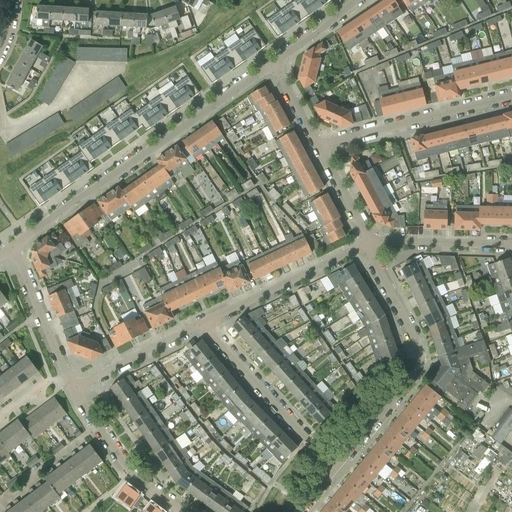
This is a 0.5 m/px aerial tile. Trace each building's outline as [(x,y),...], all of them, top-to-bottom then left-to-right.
[(295,0),(293,2),(304,18),(317,9),(310,0),(295,0)] [(310,0),(317,9),(330,0),(310,0)] [(387,0),(382,3),(395,21),(404,15),(398,8),(403,4),(399,0),(387,0)] [(421,7),(415,0),(402,0),(411,13),(421,7)] [(475,0),(483,13),(485,18),(491,15),(487,5),(486,6),(482,0),(475,0)] [(291,28),(304,18),(293,2),(279,11),(291,28)] [(395,21),(382,3),(374,9),(386,27),(395,21)] [(49,34),(49,28),(50,20),(51,7),(38,7),(37,19),(43,20),(42,28),(44,28),(43,33),(49,34)] [(63,21),(63,8),(51,7),(50,20),(63,21)] [(177,7),(164,12),(173,38),(177,37),(175,28),(179,27),(176,21),(181,19),(177,7)] [(75,22),(76,9),(63,8),(63,21),(75,22)] [(76,9),(75,22),(88,22),(89,10),(76,9)] [(386,27),(374,9),(365,15),(377,33),(386,27)] [(279,11),(266,21),(277,37),(291,28),(279,11)] [(109,26),(110,13),(96,12),(96,25),(109,26)] [(173,38),(164,12),(152,16),(156,28),(161,26),(163,31),(165,30),(168,40),(173,38)] [(121,26),(122,14),(110,13),(109,26),(121,26)] [(133,38),(134,14),(122,14),(121,26),(126,27),(126,32),(128,32),(128,37),(133,38)] [(148,15),(134,14),(133,38),(132,45),(139,46),(140,38),(138,38),(138,33),(140,33),(140,28),(147,28),(148,15)] [(377,33),(365,15),(356,21),(368,39),(377,33)] [(189,16),(181,19),(184,30),(193,27),(189,16)] [(495,24),(493,18),(487,21),(489,29),(492,28),(493,30),(497,29),(495,24)] [(368,39),(356,21),(347,27),(359,45),(368,39)] [(359,45),(347,27),(338,33),(350,51),(359,45)] [(438,31),(441,36),(447,34),(445,28),(438,31)] [(254,29),(254,30),(240,39),(252,55),(265,46),(254,29)] [(441,36),(438,31),(432,34),(434,39),(441,36)] [(157,33),(152,35),(153,44),(160,41),(157,33)] [(153,44),(152,35),(145,36),(146,45),(153,44)] [(240,39),(227,48),(239,65),(252,55),(240,39)] [(31,40),(25,52),(36,58),(43,46),(31,40)] [(440,40),(433,43),(435,49),(442,46),(440,40)] [(304,56),(301,67),(317,71),(320,59),(318,55),(331,47),(327,41),(304,56)] [(435,49),(433,43),(426,46),(428,52),(435,49)] [(227,48),(214,58),(225,74),(239,65),(227,48)] [(390,51),(392,56),(398,53),(396,48),(390,51)] [(509,77),(511,76),(511,50),(503,52),(509,77)] [(392,56),(390,51),(383,54),(385,59),(392,56)] [(36,58),(25,52),(19,63),(30,69),(36,58)] [(509,77),(503,52),(493,55),(499,79),(509,77)] [(499,79),(493,55),(483,57),(489,82),(499,79)] [(370,59),(372,64),(379,61),(377,56),(370,59)] [(61,63),(71,69),(74,64),(64,57),(61,63)] [(489,82),(483,57),(473,60),(479,85),(489,82)] [(214,58),(200,67),(212,84),(225,74),(214,58)] [(372,64),(370,59),(364,61),(366,67),(372,64)] [(479,85),(473,60),(462,63),(468,87),(479,85)] [(30,69),(19,63),(13,74),(24,80),(30,69)] [(68,74),(71,69),(61,63),(58,68),(68,74)] [(468,87),(462,63),(453,65),(454,73),(459,90),(468,87)] [(317,71),(301,67),(299,78),(309,96),(314,94),(309,86),(314,83),(317,71)] [(346,76),(351,74),(348,67),(343,69),(346,76)] [(68,74),(58,68),(54,73),(65,80),(68,74)] [(65,80),(54,73),(51,78),(62,85),(65,80)] [(461,97),(459,90),(454,73),(444,75),(450,100),(461,97)] [(32,90),(35,86),(30,83),(29,83),(24,81),(24,80),(13,74),(7,85),(18,91),(21,86),(27,89),(27,87),(32,90)] [(450,100),(444,75),(433,78),(436,91),(429,93),(432,104),(439,102),(439,103),(450,100)] [(188,76),(187,76),(174,86),(186,102),(199,93),(188,76)] [(62,85),(51,78),(48,83),(59,90),(62,85)] [(113,82),(120,92),(125,88),(118,78),(113,82)] [(108,85),(115,95),(120,92),(113,82),(108,85)] [(409,85),(415,109),(425,106),(420,82),(409,85)] [(59,90),(48,83),(45,89),(55,95),(59,90)] [(103,89),(110,99),(115,95),(108,85),(103,89)] [(415,109),(409,85),(399,88),(405,111),(415,109)] [(174,86),(161,95),(172,112),(186,102),(174,86)] [(270,96),(269,95),(265,87),(247,97),(251,106),(253,105),(270,96)] [(405,111),(399,88),(388,90),(394,114),(405,111)] [(55,95),(45,89),(42,94),(52,100),(55,95)] [(98,92),(105,102),(110,99),(103,89),(98,92)] [(394,114),(388,90),(378,93),(380,100),(373,102),(377,117),(384,116),(394,114)] [(93,95),(100,105),(105,102),(98,92),(93,95)] [(52,100),(42,94),(39,99),(49,105),(52,100)] [(269,95),(270,96),(253,105),(257,112),(259,111),(275,102),(271,94),(269,95)] [(88,99),(95,109),(100,105),(93,95),(88,99)] [(148,105),(159,121),(172,112),(161,95),(148,105)] [(321,118),(331,122),(338,108),(325,102),(320,105),(315,97),(311,99),(321,118)] [(83,102),(90,112),(95,109),(88,99),(83,102)] [(275,102),(259,111),(263,119),(281,109),(277,101),(275,102)] [(78,105),(85,116),(90,112),(83,102),(78,105)] [(338,108),(331,122),(341,127),(371,119),(365,104),(358,106),(360,114),(351,116),(350,114),(338,108)] [(78,105),(73,109),(80,119),(85,116),(78,105)] [(148,105),(135,114),(134,114),(142,125),(142,126),(143,126),(145,130),(159,121),(148,105)] [(80,119),(73,109),(68,113),(75,123),(80,119)] [(135,114),(131,109),(118,118),(129,135),(142,126),(142,125),(134,114),(135,114)] [(281,109),(263,119),(267,127),(286,117),(281,109)] [(52,118),(58,128),(64,125),(58,114),(52,118)] [(286,117),(267,127),(272,135),(290,125),(286,117)] [(493,119),(499,140),(509,137),(504,117),(493,119)] [(47,121),(53,131),(58,128),(52,118),(47,121)] [(118,118),(104,128),(116,144),(129,135),(118,118)] [(483,122),(488,142),(499,140),(493,119),(483,122)] [(42,124),(48,134),(53,131),(47,121),(42,124)] [(213,121),(206,126),(217,143),(224,138),(213,121)] [(226,121),(220,125),(224,131),(230,127),(226,121)] [(473,124),(478,145),(488,142),(483,122),(473,124)] [(37,127),(43,137),(48,134),(42,124),(37,127)] [(462,127),(468,148),(478,145),(473,124),(462,127)] [(218,144),(217,143),(206,126),(198,132),(210,149),(218,144)] [(32,130),(38,141),(43,137),(37,127),(32,130)] [(452,130),(457,150),(468,148),(462,127),(452,130)] [(103,153),(116,144),(104,128),(91,137),(103,153)] [(26,133),(33,144),(38,141),(32,130),(26,133)] [(442,132),(447,153),(457,150),(452,130),(442,132)] [(190,137),(202,154),(203,155),(210,149),(198,132),(190,137)] [(275,142),(280,150),(298,140),(294,132),(275,142)] [(432,135),(437,155),(447,153),(442,132),(432,135)] [(21,137),(27,147),(33,144),(26,133),(21,137)] [(235,134),(229,138),(233,143),(239,139),(235,134)] [(427,158),(428,158),(437,155),(432,135),(422,137),(427,158)] [(428,158),(427,158),(422,137),(421,136),(411,139),(417,162),(428,159),(428,158)] [(16,140),(22,150),(27,147),(21,137),(16,140)] [(90,162),(103,153),(91,137),(78,147),(81,152),(81,151),(89,163),(90,162)] [(202,154),(190,137),(183,142),(186,147),(194,159),(202,154)] [(16,140),(11,143),(17,153),(22,150),(16,140)] [(298,140),(280,150),(284,158),(302,148),(298,140)] [(238,150),(243,146),(240,142),(234,146),(238,150)] [(17,153),(11,143),(6,146),(12,156),(17,153)] [(167,154),(180,173),(190,165),(189,164),(196,160),(194,159),(186,147),(180,151),(177,147),(167,154)] [(302,148),(284,158),(288,166),(307,156),(302,148)] [(81,152),(68,161),(80,177),(93,167),(90,163),(90,162),(89,163),(81,151),(81,152)] [(379,151),(372,156),(377,163),(384,159),(379,151)] [(170,180),(171,179),(180,173),(167,154),(157,161),(160,166),(170,180)] [(354,179),(373,169),(369,161),(359,166),(357,166),(359,156),(353,155),(350,173),(354,179)] [(307,156),(288,166),(293,173),(311,164),(307,156)] [(249,167),(255,163),(252,158),(246,162),(249,167)] [(68,161),(55,170),(66,186),(80,177),(68,161)] [(258,167),(255,163),(249,167),(252,171),(258,167)] [(311,164),(293,173),(297,181),(315,171),(311,164)] [(151,172),(164,192),(175,184),(171,179),(170,180),(160,166),(151,172)] [(415,180),(420,178),(416,167),(411,169),(415,180)] [(373,169),(354,179),(359,189),(378,178),(373,169)] [(53,196),(66,186),(55,170),(42,179),(53,196)] [(315,171),(297,181),(301,189),(319,179),(315,171)] [(141,179),(154,198),(164,192),(151,172),(141,179)] [(260,181),(265,177),(262,173),(256,177),(260,181)] [(268,182),(265,177),(260,181),(263,186),(268,182)] [(378,178),(359,189),(364,198),(383,188),(378,178)] [(28,189),(40,205),(53,196),(42,179),(28,189)] [(131,186),(145,205),(154,198),(141,179),(131,186)] [(319,179),(301,189),(306,198),(324,188),(319,179)] [(250,180),(246,183),(249,189),(254,186),(250,180)] [(249,189),(246,183),(241,186),(245,192),(249,189)] [(132,207),(135,212),(145,205),(131,186),(122,193),(132,207)] [(121,214),(132,207),(122,193),(118,188),(108,195),(121,214)] [(272,197),(277,192),(273,188),(268,193),(272,197)] [(383,188),(364,198),(369,207),(388,197),(383,188)] [(251,192),(255,198),(260,195),(256,189),(251,192)] [(235,190),(230,192),(234,198),(238,195),(235,190)] [(234,198),(230,192),(225,195),(229,201),(234,198)] [(255,198),(251,192),(247,194),(250,200),(255,198)] [(277,192),(272,197),(276,201),(281,196),(277,192)] [(309,204),(314,212),(332,202),(327,194),(309,204)] [(97,209),(104,219),(107,224),(121,214),(108,195),(98,202),(101,206),(97,209)] [(492,224),(492,195),(487,195),(487,208),(480,208),(480,224),(492,224)] [(503,225),(504,208),(497,208),(497,196),(492,195),(492,224),(503,225)] [(388,197),(369,207),(373,215),(374,217),(393,206),(390,200),(388,197)] [(236,201),(240,207),(245,204),(241,198),(236,201)] [(240,207),(236,201),(232,204),(235,210),(240,207)] [(511,224),(511,201),(504,201),(504,208),(503,225),(511,224)] [(332,202),(314,212),(318,220),(336,210),(332,202)] [(287,212),(291,208),(286,203),(282,207),(287,212)] [(435,228),(436,203),(433,203),(433,205),(425,205),(424,228),(425,228),(425,229),(431,229),(431,228),(435,228)] [(436,203),(435,228),(440,228),(440,229),(445,229),(446,228),(447,206),(439,205),(439,203),(436,203)] [(281,218),(285,214),(275,204),(271,208),(281,218)] [(79,216),(89,229),(104,219),(97,209),(94,205),(79,216)] [(210,206),(204,210),(207,215),(213,211),(210,206)] [(393,206),(374,217),(376,222),(395,228),(405,227),(404,216),(399,216),(393,206)] [(467,230),(468,207),(456,206),(455,230),(467,230)] [(225,216),(230,213),(226,207),(221,210),(225,216)] [(480,224),(480,208),(480,207),(468,207),(467,230),(480,230),(480,224)] [(296,213),(291,208),(287,212),(292,217),(296,213)] [(207,215),(204,210),(198,214),(201,218),(207,215)] [(281,243),(288,240),(273,210),(266,214),(281,243)] [(336,210),(318,220),(322,228),(339,219),(340,218),(336,210)] [(237,215),(244,228),(248,226),(242,212),(237,215)] [(89,229),(79,216),(64,226),(72,237),(81,249),(89,243),(84,236),(83,236),(82,234),(89,229)] [(206,220),(209,224),(215,220),(212,216),(206,220)] [(300,225),(304,221),(299,216),(295,220),(300,225)] [(191,218),(184,222),(187,227),(193,223),(191,218)] [(339,219),(322,228),(320,229),(325,237),(341,228),(343,227),(339,219)] [(209,224),(206,220),(200,223),(203,228),(209,224)] [(304,221),(300,225),(305,230),(309,226),(304,221)] [(187,227),(184,222),(178,226),(181,230),(187,227)] [(189,230),(192,234),(198,231),(195,226),(189,230)] [(341,228),(325,237),(323,238),(327,246),(331,244),(345,236),(341,228)] [(192,234),(189,230),(183,233),(186,238),(192,234)] [(164,235),(167,239),(173,236),(170,231),(164,235)] [(35,252),(58,259),(63,255),(61,253),(62,252),(57,246),(55,248),(51,242),(57,239),(53,234),(37,245),(35,252)] [(294,238),(303,257),(312,253),(303,234),(294,238)] [(167,239),(164,235),(163,235),(160,237),(158,238),(161,243),(167,239)] [(177,237),(171,241),(174,245),(180,242),(177,237)] [(286,242),(295,261),(303,257),(294,238),(286,242)] [(174,245),(171,241),(165,244),(168,249),(174,245)] [(267,244),(270,250),(279,269),(287,265),(278,246),(275,241),(267,244)] [(287,265),(295,261),(286,242),(278,246),(287,265)] [(149,244),(143,247),(146,252),(152,248),(149,244)] [(176,250),(174,245),(168,249),(171,254),(176,250)] [(120,259),(127,254),(122,247),(115,251),(120,259)] [(146,252),(143,247),(137,251),(140,256),(146,252)] [(154,251),(156,256),(162,252),(160,248),(154,251)] [(262,254),(271,273),(279,269),(270,250),(262,254)] [(156,256),(154,251),(148,255),(150,260),(156,256)] [(58,259),(35,252),(33,259),(41,278),(46,276),(44,270),(50,267),(50,270),(58,266),(57,266),(62,260),(58,259)] [(162,252),(156,256),(159,262),(160,262),(165,259),(162,252)] [(207,264),(217,261),(215,253),(205,256),(207,264)] [(254,257),(263,276),(271,273),(262,254),(254,257)] [(402,270),(406,279),(427,270),(420,256),(413,258),(405,262),(408,267),(402,270)] [(450,266),(457,264),(454,257),(439,256),(443,267),(450,266)] [(245,272),(250,282),(263,276),(254,257),(245,261),(249,270),(245,272)] [(488,266),(491,276),(511,268),(511,267),(509,259),(488,266)] [(120,262),(114,265),(117,270),(123,267),(120,262)] [(227,284),(220,269),(217,262),(207,267),(218,289),(227,284)] [(229,265),(240,287),(250,282),(245,272),(242,267),(239,268),(236,262),(229,265)] [(457,264),(450,266),(452,272),(459,269),(457,264)] [(117,270),(114,265),(108,269),(111,274),(117,270)] [(220,269),(227,284),(230,292),(240,287),(229,265),(220,269)] [(333,277),(338,285),(358,273),(353,265),(333,277)] [(218,289),(207,267),(198,272),(208,293),(218,289)] [(138,271),(140,276),(145,284),(151,281),(145,268),(138,271)] [(511,268),(491,276),(494,285),(511,279),(511,268)] [(427,270),(406,279),(410,288),(431,279),(431,278),(427,270)] [(140,276),(138,271),(132,275),(134,279),(140,276)] [(208,293),(198,272),(188,276),(199,298),(208,293)] [(358,273),(338,285),(344,294),(363,281),(358,273)] [(199,298),(188,276),(179,281),(189,303),(199,298)] [(431,279),(410,288),(415,297),(435,288),(431,279)] [(511,279),(494,285),(498,295),(511,289),(511,279)] [(121,295),(127,291),(121,280),(115,283),(121,295)] [(189,303),(179,281),(169,286),(180,307),(189,303)] [(363,281),(344,294),(349,302),(368,290),(363,281)] [(112,285),(106,288),(108,293),(114,290),(112,285)] [(180,307),(169,286),(159,291),(162,296),(170,312),(180,307)] [(310,291),(308,286),(303,289),(303,288),(297,291),(304,305),(309,299),(306,293),(310,291)] [(54,307),(76,298),(71,288),(50,297),(49,298),(51,303),(52,303),(54,307)] [(109,294),(108,293),(106,288),(101,291),(104,297),(109,294)] [(435,288),(415,297),(419,307),(440,297),(435,288)] [(511,289),(498,295),(501,304),(511,300),(511,289)] [(0,290),(0,308),(8,302),(0,290)] [(368,290),(349,302),(354,311),(374,298),(368,290)] [(162,296),(153,301),(164,323),(173,318),(170,312),(162,296)] [(441,296),(440,297),(419,307),(424,317),(446,307),(441,296)] [(76,298),(54,307),(56,311),(54,312),(56,317),(58,316),(61,325),(71,321),(68,313),(80,308),(76,298)] [(374,298),(354,311),(359,319),(379,307),(374,298)] [(297,300),(290,303),(284,306),(286,311),(299,305),(297,300)] [(511,300),(501,304),(504,313),(511,310),(511,300)] [(143,322),(148,331),(164,323),(153,301),(143,306),(149,319),(143,322)] [(309,313),(314,310),(310,304),(305,307),(309,313)] [(379,307),(359,319),(364,327),(384,315),(379,307)] [(446,307),(424,317),(429,328),(449,318),(451,318),(446,307)] [(232,327),(239,334),(256,319),(259,317),(264,314),(261,308),(243,316),(232,327)] [(301,317),(305,314),(301,308),(297,312),(301,317)] [(511,310),(504,313),(499,315),(502,325),(511,321),(511,310)] [(305,314),(301,317),(305,323),(309,320),(305,314)] [(316,323),(321,320),(317,314),(312,318),(316,323)] [(384,315),(364,327),(366,333),(388,326),(384,315)] [(124,324),(132,339),(148,331),(143,322),(140,316),(124,324)] [(77,318),(71,321),(61,325),(64,332),(63,332),(72,353),(82,357),(88,340),(90,334),(82,331),(80,337),(79,336),(75,327),(80,325),(77,318)] [(449,318),(429,328),(432,337),(453,330),(449,318)] [(256,319),(239,334),(246,342),(263,326),(256,319)] [(11,324),(15,329),(20,325),(16,320),(11,324)] [(325,326),(321,320),(316,323),(320,329),(325,326)] [(511,335),(511,334),(511,321),(502,325),(496,327),(498,334),(511,329),(511,332),(511,334),(511,335)] [(311,332),(315,329),(311,323),(307,326),(311,332)] [(15,329),(11,324),(6,328),(10,333),(15,329)] [(132,339),(124,324),(108,332),(116,347),(132,339)] [(263,326),(246,342),(253,349),(270,334),(263,326)] [(388,326),(366,333),(370,344),(392,336),(388,326)] [(315,329),(311,332),(315,338),(319,335),(315,329)] [(327,339),(332,336),(328,330),(323,333),(327,339)] [(453,330),(432,337),(435,346),(457,339),(453,330)] [(88,340),(82,357),(92,360),(104,354),(112,350),(103,334),(97,337),(99,341),(96,343),(88,340)] [(270,334),(253,349),(259,357),(276,341),(270,334)] [(332,336),(327,339),(331,345),(336,342),(332,336)] [(392,336),(370,344),(373,354),(395,347),(392,336)] [(281,338),(276,341),(259,357),(266,364),(283,349),(287,345),(281,338)] [(321,347),(326,344),(322,338),(317,341),(321,347)] [(8,339),(3,343),(7,348),(12,344),(8,339)] [(457,339),(435,346),(439,356),(460,349),(457,339)] [(184,355),(191,363),(208,348),(201,340),(196,344),(193,340),(186,346),(190,350),(184,355)] [(460,349),(439,356),(442,366),(426,385),(440,397),(445,391),(458,401),(456,404),(464,411),(479,391),(482,393),(489,385),(472,371),(473,370),(469,358),(478,355),(481,365),(490,362),(483,341),(478,343),(460,349)] [(330,350),(326,344),(321,347),(323,350),(325,353),(330,350)] [(338,355),(343,352),(339,346),(334,349),(338,355)] [(395,347),(373,354),(377,365),(399,357),(395,347)] [(208,348),(191,363),(197,371),(214,356),(208,348)] [(283,349),(266,364),(273,372),(290,356),(283,349)] [(343,352),(338,355),(342,361),(347,358),(343,352)] [(332,362),(336,359),(332,353),(328,356),(329,359),(332,362)] [(214,356),(197,371),(203,378),(221,364),(214,356)] [(297,364),(300,361),(297,357),(293,360),(290,356),(273,372),(279,379),(297,364)] [(19,363),(30,378),(39,372),(27,357),(19,363)] [(340,365),(336,359),(332,362),(336,368),(340,365)] [(349,371),(354,368),(350,362),(345,365),(349,371)] [(10,369),(22,385),(30,378),(19,363),(10,369)] [(221,364),(203,378),(210,386),(227,372),(221,364)] [(297,364),(279,379),(286,387),(303,371),(297,364)] [(149,370),(153,375),(158,370),(155,366),(149,370)] [(338,371),(341,376),(346,373),(342,368),(338,371)] [(358,374),(354,368),(349,371),(360,386),(366,381),(360,372),(358,374)] [(2,376),(13,391),(22,385),(10,369),(2,376)] [(158,370),(153,375),(156,379),(162,375),(158,370)] [(303,371),(286,387),(293,394),(310,379),(303,371)] [(227,372),(210,386),(216,394),(234,379),(227,372)] [(346,373),(341,376),(346,383),(350,380),(346,373)] [(116,396),(135,383),(130,375),(123,379),(110,387),(116,396)] [(0,377),(0,389),(3,394),(5,397),(13,391),(2,376),(0,377)] [(175,385),(179,382),(175,376),(170,380),(175,385)] [(160,382),(164,387),(169,384),(164,378),(160,382)] [(234,379),(216,394),(222,401),(221,402),(221,403),(240,387),(234,379)] [(310,379),(293,394),(299,402),(317,386),(310,379)] [(139,381),(135,383),(116,396),(122,404),(135,396),(132,392),(142,385),(139,381)] [(351,390),(355,387),(352,381),(347,384),(351,390)] [(169,384),(164,387),(168,393),(173,390),(169,384)] [(441,397),(440,397),(426,385),(418,395),(433,407),(441,397)] [(178,390),(182,395),(187,392),(182,386),(178,390)] [(317,386),(299,402),(306,409),(323,394),(317,386)] [(240,387),(221,403),(230,412),(247,396),(240,387)] [(511,388),(510,387),(504,389),(505,390),(503,392),(511,398),(511,388)] [(135,396),(122,404),(128,413),(147,400),(141,392),(135,396)] [(187,392),(182,395),(186,401),(191,398),(187,392)] [(176,402),(180,399),(176,393),(171,397),(176,402)] [(323,394),(306,409),(313,416),(330,401),(323,394)] [(445,417),(440,413),(433,407),(418,395),(410,404),(425,416),(429,420),(434,415),(441,421),(445,417)] [(247,396),(230,412),(237,420),(238,419),(255,404),(247,396)] [(54,398),(43,406),(55,423),(67,414),(54,398)] [(185,405),(180,399),(176,402),(180,408),(185,405)] [(147,400),(128,413),(133,421),(152,408),(147,400)] [(330,401),(313,416),(320,424),(337,409),(330,401)] [(190,406),(194,411),(199,408),(195,403),(190,406)] [(255,404),(238,419),(246,427),(262,411),(255,404)] [(403,414),(417,426),(425,416),(410,404),(403,414)] [(55,423),(43,406),(32,415),(44,431),(55,423)] [(152,408),(133,421),(139,430),(158,416),(152,408)] [(199,408),(194,411),(199,417),(203,414),(199,408)] [(440,413),(445,417),(449,412),(445,408),(440,413)] [(184,413),(188,419),(193,416),(188,410),(184,413)] [(262,411),(246,427),(253,434),(269,419),(262,411)] [(145,437),(157,428),(155,424),(165,418),(162,414),(158,416),(139,430),(145,437)] [(395,424),(409,436),(417,426),(403,414),(395,424)] [(44,431),(32,415),(21,423),(31,436),(30,437),(32,440),(44,431)] [(193,416),(188,419),(193,425),(197,421),(193,416)] [(451,422),(445,417),(441,421),(447,426),(451,422)] [(511,429),(511,423),(506,418),(502,423),(511,430),(511,429)] [(269,419),(253,434),(260,442),(276,426),(269,419)] [(31,436),(21,423),(18,420),(7,428),(19,445),(30,437),(31,436)] [(203,423),(208,429),(212,426),(208,420),(203,423)] [(511,430),(502,423),(499,427),(508,435),(511,430)] [(157,428),(145,437),(150,445),(169,432),(164,424),(157,428)] [(387,433),(401,445),(409,436),(395,424),(387,433)] [(212,426),(208,429),(212,434),(216,431),(212,426)] [(276,426),(260,442),(267,449),(283,433),(276,426)] [(197,430),(201,436),(205,433),(201,427),(197,430)] [(425,432),(429,436),(433,431),(429,427),(425,432)] [(508,435),(499,427),(495,433),(504,440),(508,435)] [(19,445),(7,428),(0,433),(0,443),(8,454),(9,453),(19,445)] [(77,438),(82,434),(78,430),(73,434),(77,438)] [(169,432),(150,445),(156,454),(175,441),(169,432)] [(429,436),(425,432),(420,437),(425,441),(429,436)] [(484,436),(479,432),(474,439),(478,443),(484,436)] [(205,433),(201,436),(205,441),(210,438),(205,433)] [(283,433),(267,449),(274,456),(290,440),(283,433)] [(379,443),(393,455),(401,445),(387,433),(379,443)] [(504,440),(495,433),(491,438),(500,445),(504,440)] [(220,443),(225,448),(228,444),(223,439),(220,443)] [(176,440),(175,441),(156,454),(163,463),(183,450),(176,440)] [(290,440),(274,456),(281,463),(297,448),(290,440)] [(209,445),(213,450),(217,446),(213,441),(209,445)] [(8,454),(0,443),(0,464),(11,456),(9,453),(8,454)] [(61,443),(56,447),(59,451),(64,447),(61,443)] [(371,452),(385,464),(393,455),(379,443),(371,452)] [(228,444),(225,448),(230,453),(233,449),(228,444)] [(484,454),(487,450),(480,444),(472,454),(488,466),(492,460),(484,454)] [(80,452),(79,453),(91,470),(102,461),(90,445),(84,449),(82,446),(78,449),(80,452)] [(511,460),(511,453),(500,445),(497,450),(511,461),(511,460)] [(217,446),(213,450),(217,454),(221,451),(217,446)] [(59,451),(56,447),(51,451),(54,455),(59,451)] [(409,451),(413,455),(417,450),(413,447),(409,451)] [(183,450),(163,463),(169,473),(189,460),(190,459),(183,450)] [(91,470),(79,453),(77,455),(74,451),(70,454),(73,458),(68,462),(80,478),(91,470)] [(413,455),(409,451),(405,456),(409,460),(413,455)] [(462,451),(457,458),(463,463),(469,456),(462,451)] [(363,462),(377,474),(385,464),(371,452),(363,462)] [(234,457),(240,461),(243,457),(238,453),(234,457)] [(36,456),(30,460),(34,464),(39,460),(36,456)] [(243,457),(240,461),(245,466),(249,462),(243,457)] [(34,464),(30,460),(25,463),(28,468),(34,464)] [(189,460),(169,473),(177,483),(193,467),(189,460)] [(80,478),(68,462),(62,466),(59,463),(55,465),(58,469),(56,470),(69,487),(80,478)] [(355,472),(370,484),(377,474),(363,462),(355,472)] [(232,467),(238,472),(241,468),(236,463),(232,467)] [(252,472),(255,475),(260,469),(256,466),(252,472)] [(393,471),(397,474),(401,470),(397,466),(393,471)] [(193,467),(177,483),(187,491),(200,472),(193,467)] [(69,487),(56,470),(54,472),(52,468),(48,471),(51,475),(45,479),(47,482),(48,482),(58,495),(69,487)] [(241,468),(238,472),(243,477),(247,472),(241,468)] [(260,469),(255,475),(268,485),(272,479),(260,469)] [(397,474),(393,471),(389,475),(394,479),(397,474)] [(200,472),(187,491),(194,496),(207,477),(200,472)] [(347,481),(362,493),(370,484),(355,472),(347,481)] [(251,483),(254,479),(249,474),(245,479),(251,483)] [(16,477),(11,481),(14,485),(19,481),(16,477)] [(203,502),(216,483),(207,477),(194,496),(203,502)] [(14,485),(11,481),(6,485),(9,489),(14,485)] [(339,491),(354,503),(362,493),(347,481),(339,491)] [(48,482),(47,482),(42,486),(39,483),(36,485),(38,489),(37,490),(49,507),(61,498),(58,495),(48,482)] [(211,508),(224,489),(216,483),(203,502),(211,508)] [(123,503),(133,490),(126,484),(116,497),(123,503)] [(377,490),(381,493),(385,489),(381,485),(377,490)] [(42,511),(49,507),(37,490),(35,492),(32,488),(28,491),(31,495),(25,499),(35,511),(42,511)] [(216,511),(220,511),(232,495),(224,489),(211,508),(216,511)] [(133,490),(123,503),(131,509),(133,506),(135,503),(140,496),(140,495),(133,490)] [(381,493),(377,490),(373,494),(378,498),(381,493)] [(331,500),(345,511),(351,506),(357,511),(364,511),(361,509),(354,503),(339,491),(331,500)] [(232,495),(220,511),(232,511),(241,501),(232,495)] [(144,498),(140,496),(135,503),(138,505),(144,498)] [(35,511),(25,499),(20,503),(17,499),(13,502),(16,506),(14,507),(17,511),(35,511)] [(323,510),(325,511),(345,511),(331,500),(323,510)] [(241,501),(232,511),(245,511),(249,507),(241,501)] [(146,511),(161,511),(151,503),(145,511),(146,511)]
